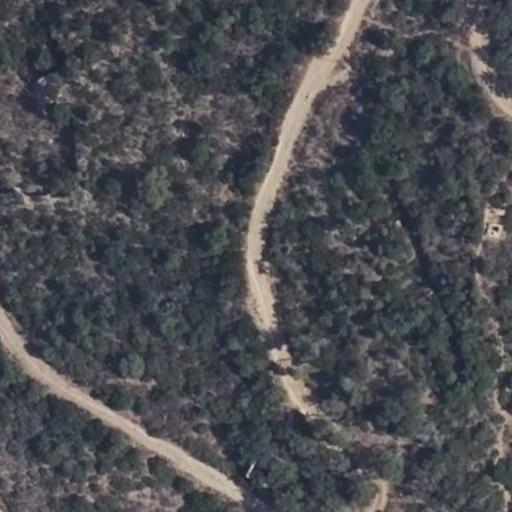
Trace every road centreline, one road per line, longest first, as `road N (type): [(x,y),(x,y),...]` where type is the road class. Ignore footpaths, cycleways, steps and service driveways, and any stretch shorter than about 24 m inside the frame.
road 1 (track): [(376,511),(377,462),(298,390),(257,271),(258,208),(357,0)]
road 2 (track): [(0,316),(36,364),(268,511)]
